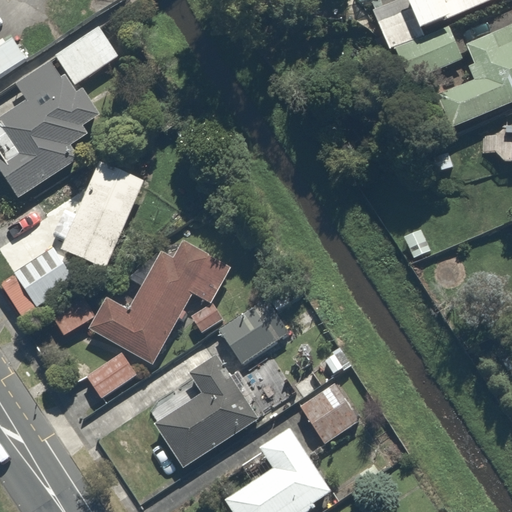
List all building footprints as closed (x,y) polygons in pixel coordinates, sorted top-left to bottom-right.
[(407,0),(379,13),(395,48),(450,23),(501,0),(407,0)] [(450,23),(395,48),(411,84),(467,59),(450,23)] [(511,26),(473,44),(480,59),(467,64),(476,83),(441,99),(456,131),(511,106),(511,26)] [(107,28),(58,61),(75,88),(125,56),(107,28)] [(0,150),(3,156),(0,157),(0,167),(23,203),(87,162),(75,144),(101,127),(75,88),(58,61),(17,87),(29,106),(0,124),(0,150)] [(441,136),(406,148),(418,185),(454,173),(441,136)] [(149,180),(96,160),(63,248),(117,268),(149,180)] [(33,202),(6,220),(18,238),(45,221),(33,202)] [(175,259),(163,253),(132,309),(109,297),(91,330),(157,367),(196,297),(211,305),(232,266),(186,240),(175,259)] [(58,250),(18,275),(39,308),(79,284),(58,250)] [(51,313),(67,337),(94,318),(78,294),(51,313)] [(272,299),(221,329),(243,366),(293,336),(272,299)] [(345,343),(322,357),(334,376),(357,362),(345,343)] [(122,354),(87,379),(104,403),(139,378),(122,354)] [(202,393),(155,424),(183,468),(258,421),(216,355),(189,372),(202,393)] [(340,377),(299,403),(326,446),(367,420),(340,377)] [(274,469),(228,498),(236,511),(304,511),(336,492),(297,428),(262,450),(274,469)]
